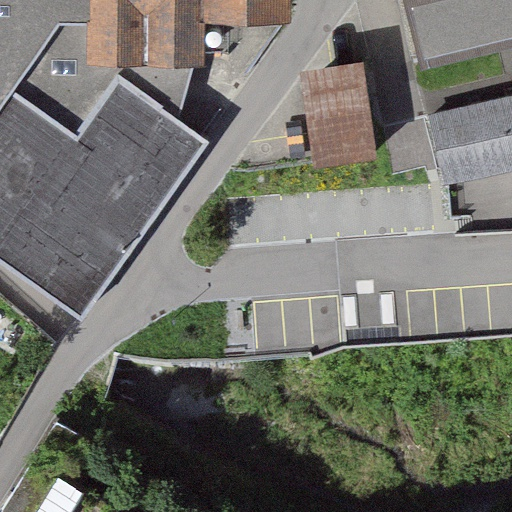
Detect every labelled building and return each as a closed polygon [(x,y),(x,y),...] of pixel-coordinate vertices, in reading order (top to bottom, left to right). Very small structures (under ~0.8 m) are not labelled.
[(0,0),(0,102),(14,82),(82,127),(121,73),(102,50),(103,0),(0,0)] [(103,0),(102,50),(202,52),(204,2),(203,0),(103,0)] [(511,0),(413,0),(423,40),(511,18),(511,0)] [(0,242),(89,311),(213,137),(121,73),(82,127),(14,82),(0,102),(0,242)] [(370,78),(310,87),(320,158),(380,150),(370,78)] [(511,97),(439,116),(454,178),(511,163),(511,97)] [(10,507),(17,511),(137,511),(72,470),(92,438),(62,418),(10,507)]
